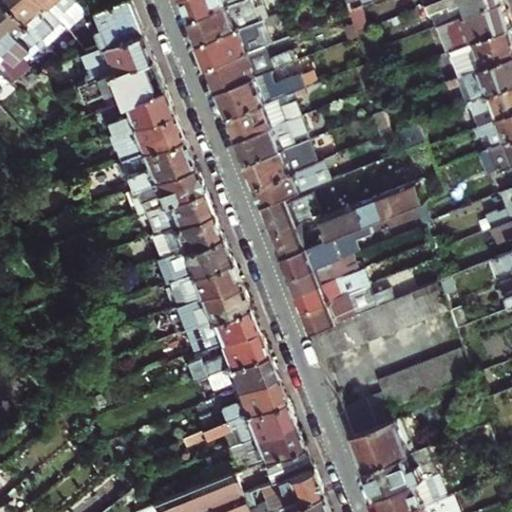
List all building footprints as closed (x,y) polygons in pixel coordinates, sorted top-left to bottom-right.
[(0,0),(0,26),(22,52),(28,58),(47,41),(9,0),(0,0)] [(46,3),(43,0),(9,0),(47,41),(47,42),(56,34),(50,27),(54,22),(58,26),(63,22),(46,3)] [(43,0),(46,3),(48,0),(55,7),(57,6),(62,11),(74,0),(43,0)] [(66,26),(84,10),(81,7),(84,4),(79,0),(74,0),(62,11),(57,6),(55,7),(48,0),(46,3),(63,22),(66,26)] [(133,0),(113,0),(92,9),(105,44),(145,28),(138,11),(133,0)] [(188,0),(191,6),(196,19),(246,0),(188,0)] [(246,0),(196,19),(201,31),(205,41),(250,24),(247,16),(267,9),(263,0),(246,0)] [(436,0),(432,2),(440,25),(441,25),(502,0),(436,0)] [(508,0),(502,0),(441,25),(451,50),(454,49),(511,24),(511,11),(508,0)] [(81,7),(84,10),(86,12),(89,10),(84,4),(81,7)] [(214,65),(270,44),(264,28),(272,25),(282,21),(280,13),(250,24),(205,41),(209,52),(214,65)] [(511,24),(454,49),(465,74),(488,65),(511,55),(511,24)] [(278,41),(272,25),(264,28),(270,44),(278,41)] [(0,64),(12,78),(16,74),(7,65),(22,52),(0,26),(0,64)] [(86,74),(87,78),(154,52),(150,42),(145,28),(105,44),(82,53),(90,72),(86,74)] [(276,59),(270,44),(214,65),(219,76),(223,88),(262,73),(302,58),(299,48),(280,55),(276,59)] [(16,74),(30,61),(28,58),(22,52),(7,65),(16,74)] [(154,52),(87,78),(77,82),(87,109),(104,102),(106,108),(167,84),(161,68),(154,52)] [(465,74),(452,79),(455,86),(464,82),(471,100),(473,98),(511,82),(511,55),(488,65),(465,74)] [(302,58),(262,73),(268,91),(273,89),(278,85),(308,73),(302,58)] [(381,84),(379,79),(373,60),(363,64),(371,88),(381,84)] [(0,88),(12,78),(0,64),(0,88)] [(228,101),(233,113),(322,80),(318,69),(308,73),(278,85),(273,89),(268,91),(262,73),(223,88),(228,101)] [(239,127),(243,137),(310,112),(303,94),(327,85),(324,79),(322,80),(233,113),(239,127)] [(482,122),(511,110),(511,82),(473,98),(482,122)] [(109,116),(115,131),(176,106),(172,96),(167,84),(106,108),(96,112),(98,120),(109,116)] [(122,157),(186,131),(182,121),(176,106),(115,131),(112,132),(122,157)] [(397,130),(389,109),(380,113),(387,133),(397,130)] [(478,124),(486,148),(511,138),(511,110),(482,122),(478,124)] [(316,128),(310,112),(243,137),(248,150),(252,162),(315,138),(316,137),(313,129),(316,128)] [(412,148),(431,140),(423,119),(404,127),(412,148)] [(119,158),(130,186),(197,159),(191,144),(186,131),(122,157),(119,158)] [(452,161),(444,137),(432,142),(441,166),(452,161)] [(256,172),(261,183),(342,151),(339,144),(320,151),(315,138),(252,162),(256,172)] [(511,138),(486,148),(493,169),(502,165),(504,170),(511,166),(511,138)] [(316,186),(328,181),(337,178),(332,165),(345,160),(342,151),(261,183),(265,193),(269,204),(316,186)] [(136,211),(147,207),(206,183),(201,171),(197,159),(130,186),(137,202),(133,203),(136,211)] [(431,198),(423,176),(412,180),(403,184),(412,206),(421,202),(427,200),(431,198)] [(147,207),(157,230),(215,208),(211,197),(206,183),(147,207)] [(409,207),(412,206),(403,184),(385,190),(366,198),(375,220),(409,207)] [(270,206),(271,208),(317,190),(317,188),(316,186),(269,204),(270,206)] [(492,214),(496,226),(511,219),(511,189),(506,192),(511,205),(492,214)] [(317,190),(271,208),(273,213),(276,223),(279,230),(306,219),(316,215),(312,205),(321,201),(317,190)] [(349,204),(326,213),(330,222),(335,236),(339,234),(372,222),(375,220),(366,198),(349,204)] [(434,219),(427,200),(421,202),(425,216),(427,221),(434,219)] [(412,206),(409,207),(414,220),(425,216),(421,202),(412,206)] [(153,232),(162,255),(224,230),(220,218),(215,208),(157,230),(153,232)] [(310,230),(306,219),(279,230),(284,243),(289,254),(335,236),(330,222),(310,230)] [(511,219),(496,226),(502,239),(511,234),(511,219)] [(360,240),(367,238),(377,234),(372,222),(339,234),(347,257),(356,253),(364,250),(360,240)] [(169,280),(171,279),(234,255),(229,242),(224,230),(162,255),(160,256),(169,280)] [(293,265),(297,276),(347,257),(339,234),(335,236),(289,254),(293,265)] [(360,240),(364,250),(370,248),(367,238),(360,240)] [(356,253),(347,257),(297,276),(300,284),(303,291),(362,269),(356,253)] [(511,253),(494,260),(500,274),(511,269),(511,253)] [(171,279),(181,304),(243,279),(239,268),(234,255),(171,279)] [(306,299),(310,309),(370,287),(381,282),(374,265),(362,269),(303,291),(306,299)] [(187,326),(252,301),(248,292),(243,279),(181,304),(179,304),(187,326)] [(442,283),(430,287),(441,316),(453,311),(442,283)] [(373,297),(370,287),(310,309),(315,320),(318,331),(332,325),(345,320),(361,314),(375,309),(386,304),(401,298),(404,297),(400,287),(373,297)] [(441,316),(430,287),(415,293),(427,321),(441,316)] [(511,291),(509,293),(509,299),(505,300),(503,295),(459,313),(464,327),(511,306),(511,291)] [(427,321),(415,293),(404,297),(401,298),(412,327),(427,321)] [(412,327),(401,298),(386,304),(398,332),(412,327)] [(252,301),(187,326),(181,329),(190,352),(222,339),(261,324),(257,315),(252,301)] [(398,332),(386,304),(375,309),(385,337),(398,332)] [(375,309),(361,314),(371,343),(385,337),(375,309)] [(371,343),(361,314),(345,320),(356,349),(371,343)] [(345,320),(332,325),(343,354),(356,349),(345,320)] [(266,337),(261,324),(222,339),(227,352),(219,353),(204,359),(202,354),(188,359),(195,377),(209,372),(270,348),(266,337)] [(343,354),(332,325),(318,331),(327,352),(330,359),(343,354)] [(235,374),(240,386),(279,370),(275,360),(270,348),(209,372),(214,385),(231,378),(231,374),(235,374)] [(477,377),(465,348),(453,353),(465,382),(477,377)] [(465,382),(453,353),(438,359),(449,389),(465,382)] [(449,389),(438,359),(425,365),(436,394),(449,389)] [(425,365),(412,370),(424,399),(436,394),(425,365)] [(279,370),(240,386),(245,399),(240,402),(239,400),(222,406),(227,418),(240,413),(288,394),(284,384),(279,370)] [(412,370),(398,375),(409,405),(424,399),(412,370)] [(491,378),(489,372),(480,376),(482,381),(491,378)] [(409,405),(398,375),(384,381),(388,393),(396,411),(409,405)] [(374,398),(385,426),(400,420),(396,411),(388,393),(374,398)] [(237,424),(243,439),(298,418),(293,406),(288,394),(240,413),(227,418),(183,436),(186,444),(225,429),(237,424)] [(362,402),(373,431),(385,426),(374,398),(362,402)] [(349,408),(360,436),(373,431),(362,402),(349,408)] [(230,444),(240,467),(264,458),(307,442),(302,430),(298,418),(243,439),(230,444)] [(366,453),(373,470),(413,454),(407,438),(413,435),(406,418),(400,420),(385,426),(373,431),(360,436),(366,453)] [(230,444),(243,439),(237,424),(225,429),(230,444)] [(313,457),(307,442),(264,458),(273,482),(316,465),(313,457)] [(383,495),(445,471),(434,446),(413,454),(373,470),(379,485),(383,495)] [(252,511),(263,511),(326,489),(321,477),(316,465),(273,482),(263,486),(269,501),(251,508),(252,511)] [(252,511),(251,508),(237,468),(155,500),(159,511),(193,511),(213,504),(214,511),(252,511)] [(406,511),(454,494),(445,471),(383,495),(387,507),(389,511),(406,511)] [(326,489),(263,511),(333,511),(335,511),(331,501),(326,489)] [(466,511),(462,502),(458,492),(454,494),(406,511),(466,511)]
